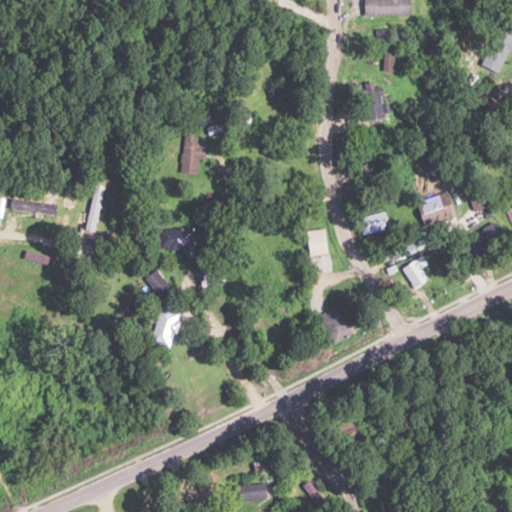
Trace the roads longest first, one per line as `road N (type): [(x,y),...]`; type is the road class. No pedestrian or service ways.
road 1 (residential): [(337,25),(323,127),(330,192),(352,251),(411,338)]
road 2 (secondary): [(247,420),(511,287)]
road 3 (secondary): [(44,511),(247,420)]
road 4 (residential): [(270,411),(231,365),(198,304),(190,269)]
road 5 (residential): [(355,511),(336,471),(276,408)]
